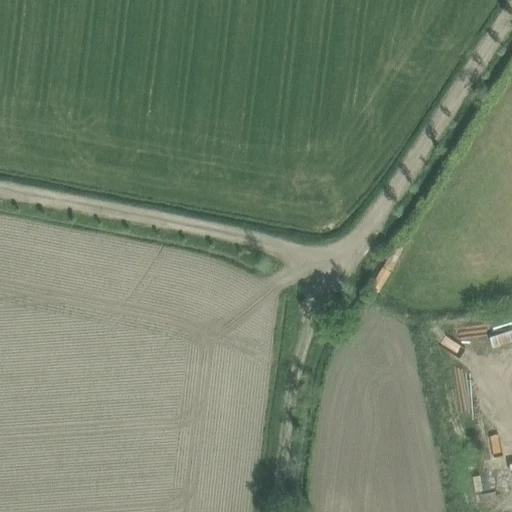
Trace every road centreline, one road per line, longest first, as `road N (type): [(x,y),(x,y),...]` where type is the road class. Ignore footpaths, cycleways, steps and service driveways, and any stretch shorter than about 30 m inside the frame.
road 1 (track): [(276,511),(307,315),(334,264),(401,181),(511,14)]
road 2 (track): [(0,191),(334,264)]
